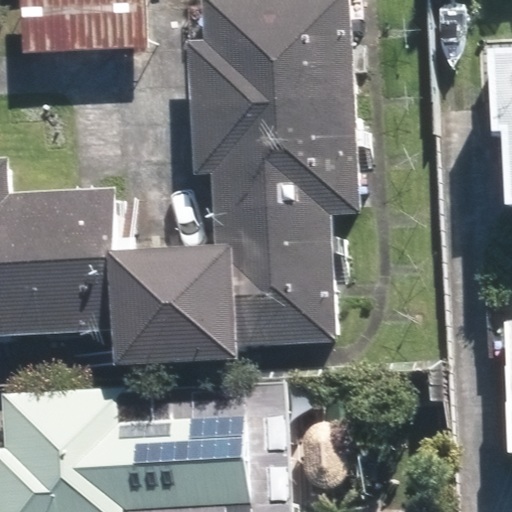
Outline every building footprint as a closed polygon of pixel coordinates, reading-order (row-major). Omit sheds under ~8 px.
[(363,0),(215,0),(218,44),(201,45),(208,180),(226,178),(229,254),(139,258),(135,192),(29,197),(28,163),(0,164),(0,343),(134,335),(135,378),(260,370),(260,352),(352,346),(345,221),(375,218),(363,0)] [(38,0),(41,60),(163,55),(159,0),(38,0)] [(511,182),(511,62),(494,64),(499,146),(510,146),(511,182)] [(4,511),(303,511),(297,388),(135,396),(135,393),(15,399),(17,451),(2,452),(4,511)] [(348,431),(306,430),(305,495),(347,496),(348,431)]
